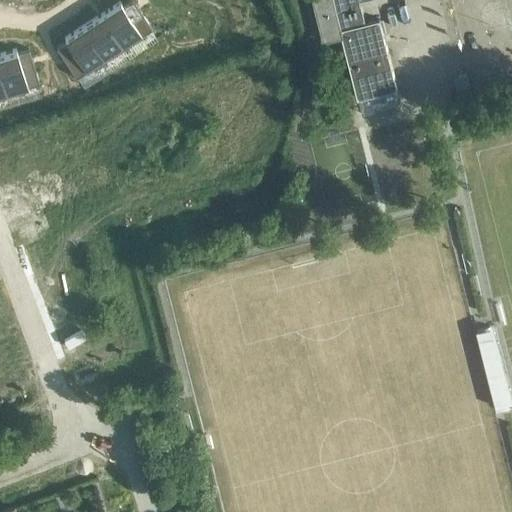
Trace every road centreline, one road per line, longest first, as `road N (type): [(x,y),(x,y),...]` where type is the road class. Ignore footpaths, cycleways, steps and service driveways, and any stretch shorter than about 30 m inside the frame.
road 1 (residential): [(147,511),(121,446),(69,411),(58,387)]
road 2 (residential): [(58,387),(0,246)]
